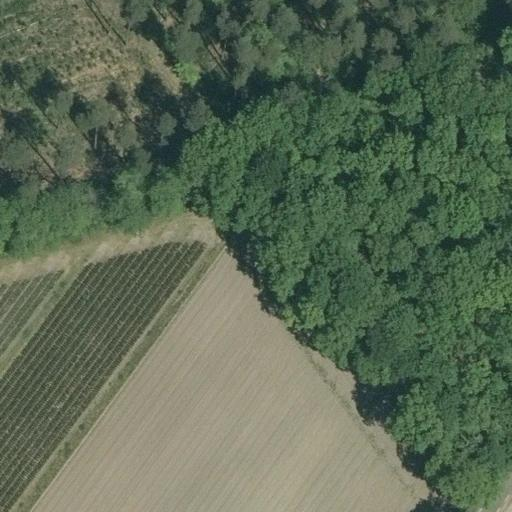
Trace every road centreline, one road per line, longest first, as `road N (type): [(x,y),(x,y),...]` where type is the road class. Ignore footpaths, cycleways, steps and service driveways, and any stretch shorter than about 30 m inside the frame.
road 1 (track): [(511,89),(415,91),(0,201)]
road 2 (track): [(121,0),(223,142)]
road 3 (track): [(301,122),(252,0)]
